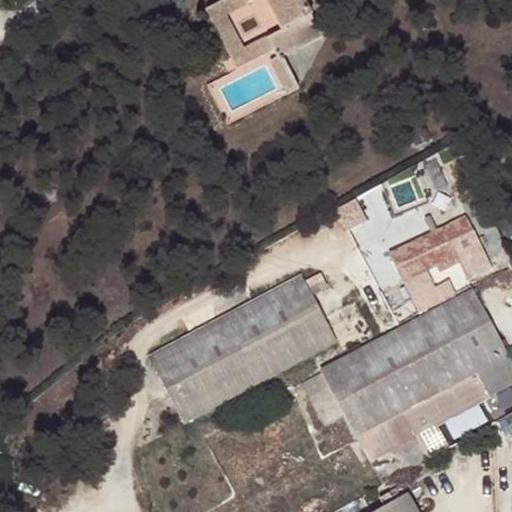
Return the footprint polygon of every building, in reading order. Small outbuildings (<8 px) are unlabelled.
[(245,7),(241,0),(232,0),(205,19),(238,75),(273,54),(266,38),(247,51),(227,19),(245,7)] [(241,0),(245,7),(257,0),(278,31),(266,38),(273,54),(276,59),(272,62),(291,93),(303,87),(283,54),(318,31),(298,0),(241,0)] [(459,259),(443,231),(388,257),(401,285),(459,259)] [(329,290),(321,274),(308,282),(316,296),(329,290)] [(182,424),(321,353),(332,347),(337,345),(302,279),(148,359),(182,424)] [(511,390),(511,363),(473,292),(318,375),(320,378),(293,391),(315,433),(341,419),(368,466),(511,390)] [(332,347),(321,353),(325,367),(340,359),(332,347)] [(407,511),(402,502),(382,511),(407,511)]
